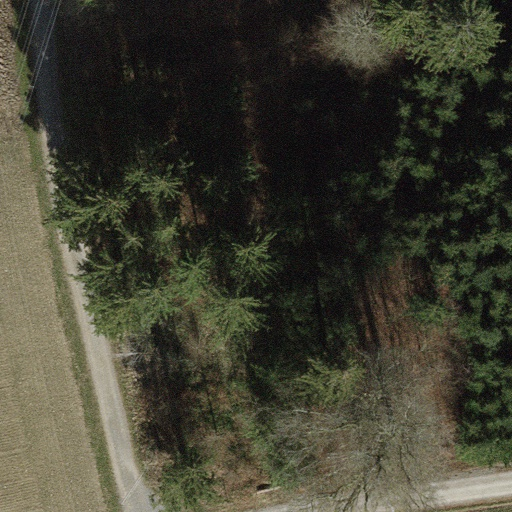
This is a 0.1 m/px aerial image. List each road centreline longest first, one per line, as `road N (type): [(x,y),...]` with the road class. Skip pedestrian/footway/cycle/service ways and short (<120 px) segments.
road 1 (track): [(45,0),(48,127),(139,511)]
road 2 (track): [(364,511),(511,490)]
